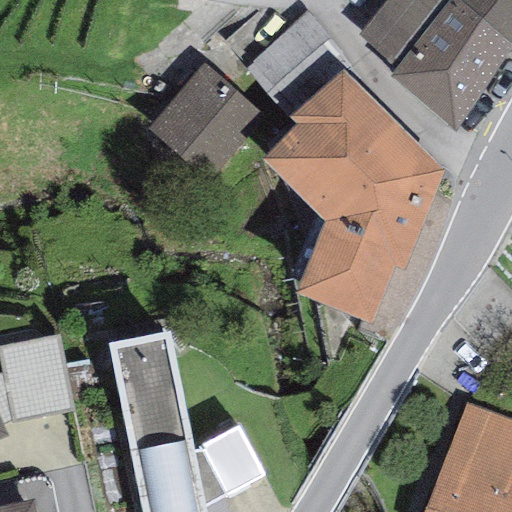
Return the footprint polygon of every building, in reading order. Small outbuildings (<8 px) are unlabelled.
[(511,52),(511,44),(456,0),(385,0),(356,36),(395,68),(388,77),(454,131),(511,52)] [(456,0),(511,44),(511,3),(508,0),(456,0)] [(264,117),(203,65),(148,130),(208,181),(264,117)] [(297,125),(262,159),(323,220),(295,294),(369,323),(393,268),(403,271),(441,170),(342,70),(290,117),(297,125)] [(205,511),(169,332),(109,344),(142,511),(205,511)] [(58,335),(0,346),(0,363),(11,422),(72,411),(58,335)] [(511,511),(511,421),(465,404),(424,511),(511,511)] [(36,511),(33,499),(0,506),(0,511),(36,511)]
